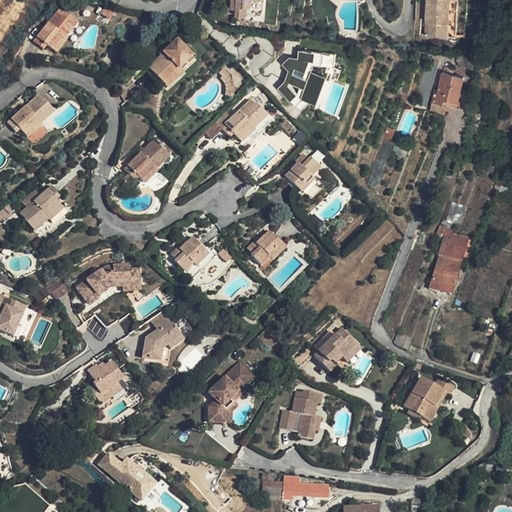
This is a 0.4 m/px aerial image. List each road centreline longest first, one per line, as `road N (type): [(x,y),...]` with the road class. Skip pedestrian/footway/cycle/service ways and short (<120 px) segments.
road 1 (residential): [(0,104),(45,72),(97,86),(115,112),(99,208),(120,226),(147,228),(225,196)]
road 2 (residential): [(233,454),(416,485),(485,444),(487,394),(511,378)]
